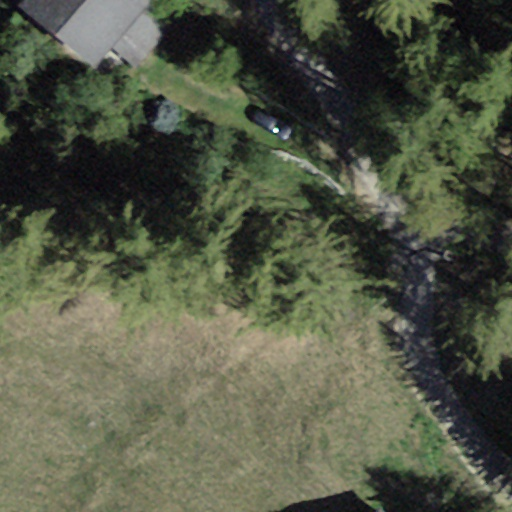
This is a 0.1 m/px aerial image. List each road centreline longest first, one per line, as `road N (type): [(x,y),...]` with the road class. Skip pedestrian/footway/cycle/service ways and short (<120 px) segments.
road 1 (residential): [(419,208),(410,280),(422,363),(463,450),(511,502)]
road 2 (track): [(266,0),(419,208)]
